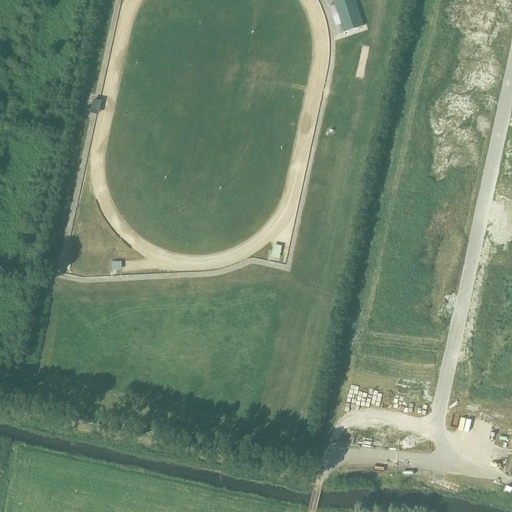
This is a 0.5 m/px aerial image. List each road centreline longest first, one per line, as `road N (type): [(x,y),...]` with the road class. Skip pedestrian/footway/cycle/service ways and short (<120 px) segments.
road 1 (track): [(117,0),(58,275),(78,279),(197,275),(252,260),(286,268),(332,36)]
road 2 (track): [(511,71),(437,427),(448,462),(511,482)]
road 3 (track): [(11,368),(90,0)]
road 4 (track): [(0,415),(290,482),(319,479)]
road 5 (track): [(318,482),(341,453),(448,462)]
